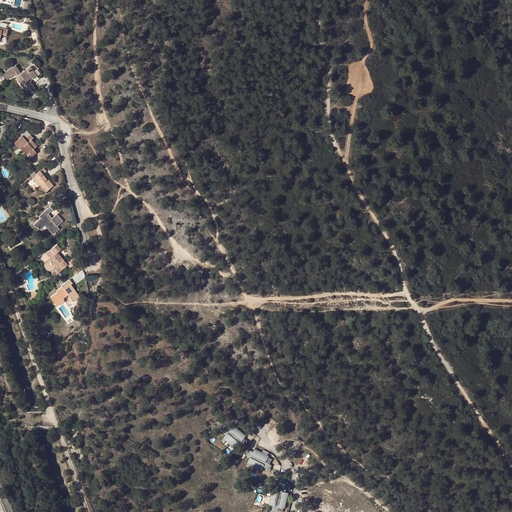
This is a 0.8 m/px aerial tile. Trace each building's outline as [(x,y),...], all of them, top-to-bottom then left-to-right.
[(37,76),(41,73),(34,63),(30,66),(37,76)] [(3,74),(7,79),(14,74),(16,77),(18,76),(22,82),(20,83),(25,89),(27,88),(30,94),(36,90),(32,84),(31,85),(27,80),(32,77),(33,79),(37,76),(30,66),(24,71),(21,73),(20,72),(15,65),(3,74)] [(21,134),(22,135),(25,139),(31,134),(26,130),(21,134)] [(14,142),(20,149),(21,148),(23,146),(28,152),(32,156),(36,152),(33,149),(37,146),(31,139),(33,138),(31,134),(25,139),(22,135),(14,142)] [(38,175),(33,178),(37,183),(39,186),(41,185),(46,191),(53,186),(48,178),(47,179),(45,178),(47,177),(44,173),(47,171),(44,168),(37,173),(38,175)] [(50,206),(44,211),(51,219),(52,218),(49,213),(53,210),(50,206)] [(44,224),(53,234),(60,229),(58,226),(56,225),(62,220),(57,214),(52,218),(51,219),(44,211),(39,216),(41,218),(35,223),(38,226),(37,226),(39,228),(44,224)] [(53,271),(56,274),(68,264),(64,259),(62,261),(56,253),(58,252),(62,249),(57,244),(46,254),(49,258),(55,265),(53,271)] [(73,267),(78,262),(74,257),(69,262),(73,267)] [(82,268),(81,260),(78,262),(73,267),(70,269),(75,274),(82,268)] [(51,297),(56,305),(59,303),(60,304),(65,301),(63,298),(68,295),(73,302),(80,297),(72,286),(71,287),(69,285),(71,284),(73,283),(70,279),(62,285),(62,286),(57,290),(58,292),(51,297)] [(33,299),(38,294),(35,290),(29,294),(33,299)] [(230,424),(227,428),(230,431),(232,432),(230,434),(228,433),(227,435),(224,438),(237,448),(241,443),(239,441),(241,439),(242,441),(247,436),(234,425),(233,427),(230,424)] [(225,427),(222,431),(227,435),(228,433),(230,434),(232,432),(230,431),(227,428),(225,427)] [(251,457),(248,463),(262,471),(264,467),(265,464),(263,463),(264,461),(266,462),(270,464),(273,459),(269,457),(270,456),(255,449),(252,455),(254,456),(253,458),(251,457)] [(265,464),(264,467),(270,470),(272,465),(270,464),(266,462),(264,461),(263,463),(265,464)] [(273,489),(269,504),(274,505),(276,506),(277,504),(279,504),(279,507),(278,511),(283,511),(284,508),(285,508),(289,493),(283,491),(282,493),(280,493),(280,490),(273,489)]
